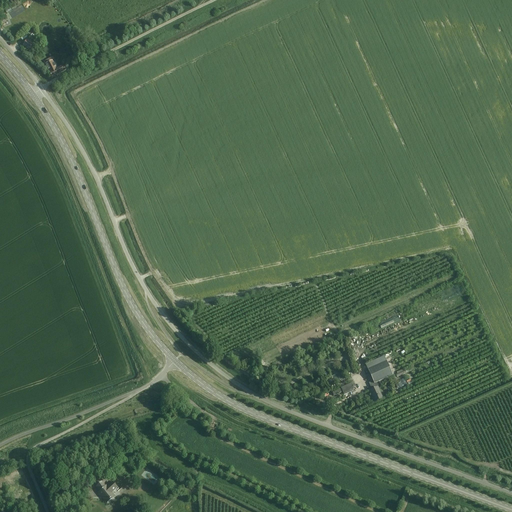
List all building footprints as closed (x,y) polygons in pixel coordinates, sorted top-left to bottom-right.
[(27,40),(23,46),(29,50),(33,45),(27,40)] [(51,58),(44,62),(45,65),(48,71),(48,72),(52,78),(53,77),(67,70),(67,69),(65,67),(64,68),(63,67),(62,68),(61,67),(57,70),(56,66),(53,61),(52,61),(51,58)] [(387,362),(368,370),(373,381),(369,383),(370,386),(372,390),(370,391),(375,402),(375,403),(383,399),(379,391),(380,391),(378,387),(377,386),(379,386),(377,383),(393,376),(387,362)] [(406,371),(396,375),(397,377),(407,373),(412,370),(411,368),(406,371)] [(353,383),(341,388),(344,395),(354,391),(352,388),(355,387),(353,383)] [(102,483),(97,487),(100,492),(98,493),(102,497),(102,496),(107,502),(111,499),(110,498),(114,496),(111,493),(117,488),(112,482),(107,487),(106,487),(102,483)]
